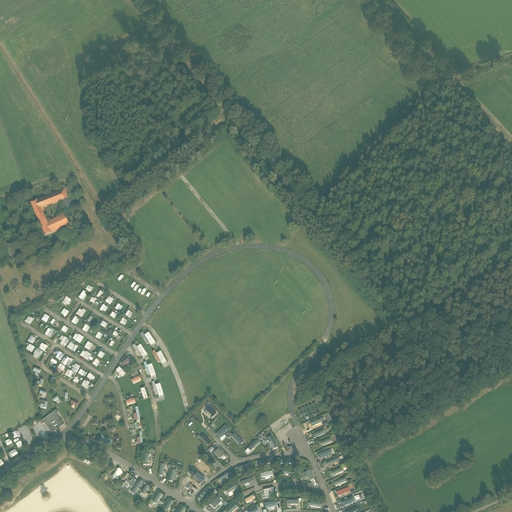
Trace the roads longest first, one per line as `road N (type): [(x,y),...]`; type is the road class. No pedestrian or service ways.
road 1 (track): [(140,0),(314,209)]
road 2 (track): [(307,218),(452,75)]
